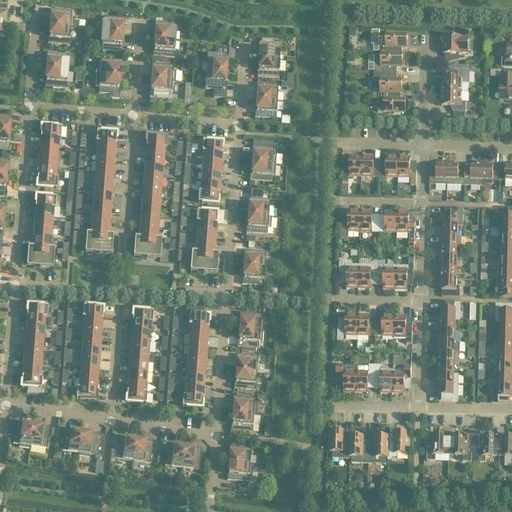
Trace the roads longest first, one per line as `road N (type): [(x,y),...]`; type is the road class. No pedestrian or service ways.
road 1 (residential): [(14,289),(29,108)]
road 2 (residential): [(121,292),(135,116)]
road 3 (residential): [(225,297),(240,125)]
road 4 (residential): [(214,436),(225,297)]
road 5 (residential): [(110,421),(121,292)]
